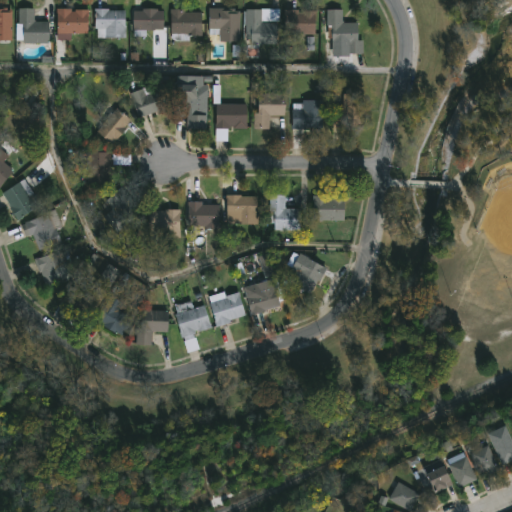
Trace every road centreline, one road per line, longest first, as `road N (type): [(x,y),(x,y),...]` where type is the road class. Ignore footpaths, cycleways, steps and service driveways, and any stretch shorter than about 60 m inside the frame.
road 1 (residential): [(388,0),(402,28),(404,76),(359,281),(351,305),(330,326),(197,374),(148,379),(116,372),(58,336),(23,309),(0,270)]
road 2 (residential): [(385,166),(359,173),(168,169)]
